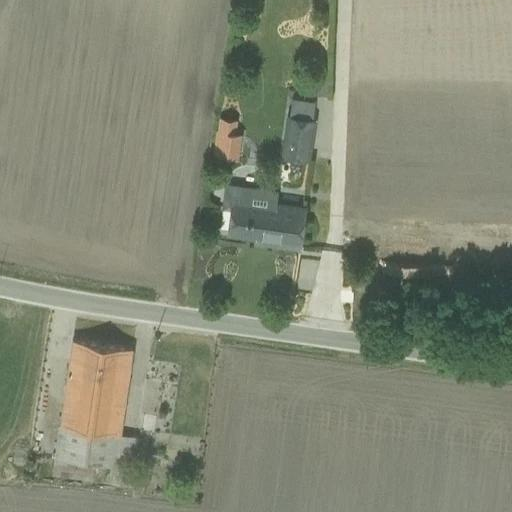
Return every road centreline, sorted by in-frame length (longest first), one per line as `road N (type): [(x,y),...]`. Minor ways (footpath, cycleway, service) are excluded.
road 1 (residential): [(338,0),(324,335)]
road 2 (unclassified): [(0,284),(324,335)]
road 3 (unclassified): [(324,335),(511,364)]
